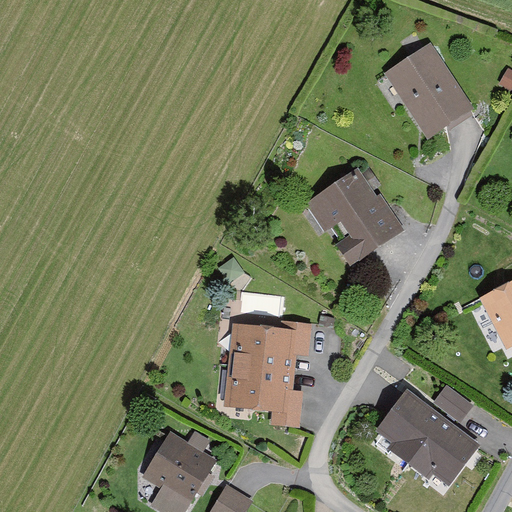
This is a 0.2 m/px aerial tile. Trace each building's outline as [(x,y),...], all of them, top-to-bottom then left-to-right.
[(473,105),(430,41),(383,72),(427,136),(473,105)] [(511,72),(510,71),(501,88),(511,94),(511,72)] [(360,163),(306,200),(349,264),(403,227),(360,163)] [(236,263),(220,275),(230,289),(246,277),(236,263)] [(511,342),(511,278),(480,295),(507,345),(511,342)] [(227,364),(293,370),(294,355),(309,356),(312,318),(280,315),(279,324),(230,320),(227,364)] [(293,370),(227,364),(223,405),(272,409),(271,421),(301,423),(304,388),(292,387),(293,370)] [(474,402),(445,383),(432,402),(461,422),(474,402)] [(386,447),(408,462),(441,413),(404,387),(375,429),(391,440),(386,447)] [(479,439),(441,413),(408,462),(428,476),(433,470),(450,481),(479,439)] [(185,441),(169,431),(141,476),(160,488),(149,504),(161,511),(184,511),(217,461),(203,452),(210,440),(193,429),(185,441)] [(244,511),(252,500),(226,484),(209,511),(244,511)]
